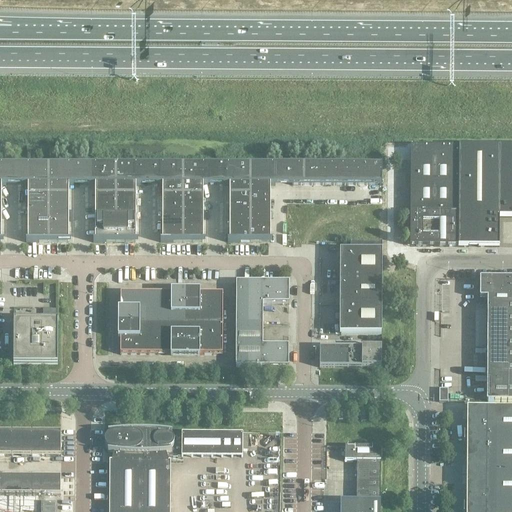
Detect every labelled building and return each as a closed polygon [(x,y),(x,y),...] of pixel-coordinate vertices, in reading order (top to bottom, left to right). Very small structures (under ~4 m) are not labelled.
[(458,247),(458,171),(459,147),(411,147),(410,247),(458,247)] [(499,248),(499,218),(500,148),(459,147),(458,171),(458,247),(499,248)] [(511,218),(511,147),(500,148),(499,218),(511,218)] [(14,187),(14,166),(5,166),(0,166),(0,184),(0,187),(5,187),(14,187)] [(48,185),(48,166),(23,166),(14,166),(14,187),(23,188),(28,188),(28,185),(48,185)] [(81,188),(81,166),(73,166),(48,166),(48,185),(68,185),(68,188),(73,188),(81,188)] [(115,185),(115,167),(82,167),(82,186),(95,186),(96,186),(96,185),(115,185)] [(149,186),(149,167),(115,167),(115,185),(135,185),(135,186),(136,186),(149,186)] [(183,185),(183,167),(149,167),(149,186),(157,186),(162,186),(163,186),(163,185),(183,185)] [(216,186),(216,167),(183,167),(183,185),(202,185),(202,186),(203,186),(216,186)] [(250,185),(250,167),(225,167),(216,167),(216,186),(230,186),(230,185),(250,185)] [(292,186),(292,167),(250,167),(250,185),(269,185),(269,186),(292,186)] [(303,186),(303,167),(292,167),(292,186),(303,186)] [(314,186),(314,167),(303,167),(303,186),(314,186)] [(325,186),(325,167),(314,167),(314,186),(325,186)] [(337,186),(337,167),(325,167),(325,186),(337,186)] [(348,186),(348,167),(337,167),(337,186),(348,186)] [(359,186),(359,167),(348,167),(348,186),(359,186)] [(370,186),(370,167),(359,167),(359,186),(370,186)] [(381,167),(370,167),(370,186),(381,186),(381,167)] [(28,188),(28,198),(48,199),(48,185),(28,185),(28,188)] [(48,185),(48,199),(68,199),(68,188),(68,185),(48,185)] [(115,197),(115,185),(96,185),(96,186),(95,186),(95,197),(115,197)] [(136,197),(136,186),(135,186),(135,185),(115,185),(115,197),(136,197)] [(183,197),(183,185),(163,185),(163,186),(162,186),(162,197),(183,197)] [(203,197),(203,186),(202,186),(202,185),(183,185),(183,197),(203,197)] [(250,197),(250,185),(230,185),(230,186),(230,197),(250,197)] [(269,197),(269,186),(269,185),(250,185),(250,197),(269,197)] [(115,208),(115,197),(95,197),(95,208),(115,208)] [(136,208),(136,197),(115,197),(115,208),(136,208)] [(183,208),(183,197),(162,197),(162,208),(183,208)] [(203,208),(203,197),(183,197),(183,208),(203,208)] [(250,209),(250,197),(230,197),(230,209),(250,209)] [(269,209),(269,197),(250,197),(250,209),(269,209)] [(28,198),(28,209),(48,209),(48,199),(28,198)] [(68,210),(68,199),(48,199),(48,209),(68,210)] [(115,219),(115,208),(95,208),(95,219),(115,219)] [(136,219),(136,208),(115,208),(115,219),(136,219)] [(183,219),(183,208),(162,208),(162,219),(183,219)] [(203,219),(203,208),(183,208),(183,219),(203,219)] [(28,209),(28,220),(48,220),(48,209),(28,209)] [(68,220),(68,210),(48,209),(48,220),(68,220)] [(250,220),(250,209),(230,209),(230,220),(250,220)] [(269,220),(269,209),(250,209),(250,220),(269,220)] [(136,219),(115,219),(95,219),(95,243),(106,243),(135,243),(136,243),(136,219)] [(183,231),(183,219),(162,219),(162,231),(183,231)] [(203,231),(203,219),(183,219),(183,231),(203,231)] [(28,220),(28,231),(48,231),(48,220),(28,220)] [(68,231),(68,220),(48,220),(48,231),(68,231)] [(250,231),(250,220),(230,220),(230,231),(250,231)] [(269,231),(269,220),(250,220),(250,231),(269,231)] [(48,242),(48,231),(28,231),(28,242),(48,242)] [(68,242),(68,231),(48,231),(48,242),(68,242)] [(183,243),(183,231),(162,231),(162,243),(173,243),(183,243)] [(203,243),(203,231),(183,231),(183,243),(202,243),(203,243)] [(250,243),(250,231),(230,231),(230,242),(227,242),(227,243),(240,243),(241,243),(250,243)] [(269,243),(269,231),(250,231),(250,243),(269,243)] [(382,244),(350,243),(350,252),(340,252),(340,281),(382,282),(382,244)] [(511,403),(511,280),(480,280),(480,299),(487,299),(487,403),(511,403)] [(382,306),(382,282),(340,281),(340,305),(382,306)] [(289,305),(289,283),(236,283),(236,325),(263,325),(263,305),(289,305)] [(184,325),(184,295),(184,292),(171,292),(171,294),(159,294),(159,325),(184,325)] [(223,325),(223,295),(200,295),(200,292),(184,292),(184,295),(184,325),(223,325)] [(159,325),(159,294),(121,294),(120,310),(118,310),(118,325),(159,325)] [(381,336),(382,306),(340,305),(339,326),(339,335),(381,336)] [(58,367),(58,322),(13,322),(13,367),(58,367)] [(159,355),(159,325),(118,325),(118,339),(120,339),(120,355),(159,355)] [(184,358),(184,325),(159,325),(159,355),(171,355),(171,358),(184,358)] [(222,356),(223,325),(184,325),(184,358),(200,358),(200,356),(222,356)] [(288,368),(289,346),(263,346),(263,325),(236,325),(236,368),(288,368)] [(333,368),(334,348),(320,348),(319,368),(333,368)] [(347,368),(348,348),(334,348),(333,368),(347,368)] [(361,369),(362,348),(348,348),(347,368),(361,369)] [(381,369),(381,349),(362,348),(361,369),(381,369)] [(448,403),(448,390),(439,390),(439,403),(448,403)] [(511,511),(511,409),(487,409),(467,409),(466,511),(511,511)] [(0,456),(11,457),(12,433),(0,432),(0,456)] [(242,458),(243,434),(182,434),(182,437),(169,437),(170,434),(162,433),(157,433),(151,433),(143,432),(138,432),(132,432),(127,433),(121,433),(116,433),(110,434),(110,436),(109,437),(108,437),(107,438),(106,439),(106,440),(105,441),(105,442),(105,443),(105,444),(105,445),(105,446),(105,447),(106,448),(107,449),(108,450),(109,451),(110,451),(110,454),(111,454),(111,462),(109,462),(109,511),(170,511),(170,463),(169,462),(169,457),(173,457),(173,458),(177,458),(177,457),(181,457),(181,458),(242,458)] [(31,457),(31,433),(12,433),(11,457),(31,457)] [(61,457),(61,433),(31,433),(31,457),(61,457)] [(380,502),(381,448),(345,448),(345,462),(357,463),(356,502),(380,502)] [(31,496),(31,478),(1,478),(1,496),(31,496)] [(61,496),(61,478),(31,478),(31,496),(61,496)] [(36,511),(37,497),(0,496),(0,511),(36,511)] [(380,511),(380,502),(356,502),(340,502),(340,511),(380,511)]
